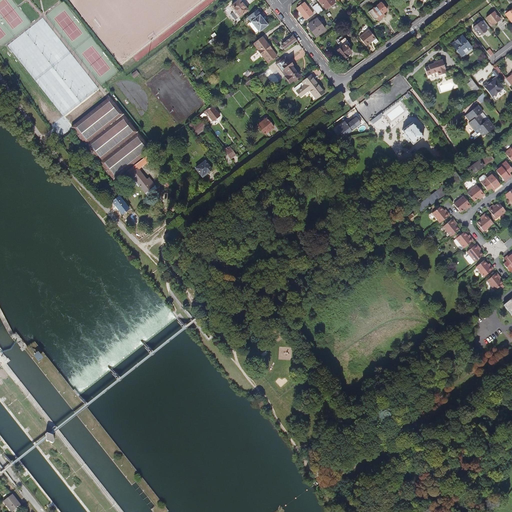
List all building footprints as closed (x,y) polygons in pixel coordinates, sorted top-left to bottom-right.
[(248,10),(239,0),(238,0),(231,6),(240,17),(248,10)] [(318,0),(326,9),(335,2),(332,0),(318,0)] [(313,14),(304,2),(297,8),(306,20),(313,14)] [(381,2),(368,12),(374,20),(376,19),(378,21),(381,19),(379,17),(383,14),(387,11),(381,2)] [(323,10),(317,3),(312,7),(318,14),(323,10)] [(261,14),(257,9),(247,17),(259,32),(267,26),(262,19),(263,19),(260,14),(261,14)] [(492,26),(500,20),(494,11),(486,17),(492,26)] [(317,19),(308,26),(316,36),(325,29),(317,19)] [(479,36),(487,30),(481,22),(473,28),(477,33),(476,33),(477,34),(477,33),(479,36)] [(369,29),(359,37),(366,46),(372,41),(375,44),(378,41),(369,29)] [(262,36),(253,44),(258,50),(263,57),(263,56),(268,63),(277,56),(272,49),(267,43),(262,36)] [(285,50),(297,41),(293,36),(281,45),(285,50)] [(471,48),(462,36),(452,44),(461,56),(462,56),(471,48)] [(341,48),(337,51),(343,59),(344,58),(345,59),(347,57),(347,56),(351,53),(347,47),(350,45),(344,38),(343,39),(338,43),(337,43),(341,48)] [(463,58),(473,50),(471,48),(462,56),(463,58)] [(295,83),(301,79),(299,76),(292,66),(293,65),(289,60),(289,61),(286,63),(283,60),(279,62),(278,61),(275,63),(279,68),(281,68),(283,67),(288,74),(285,77),(289,83),(293,80),(295,83)] [(445,73),(444,69),(445,69),(443,60),(437,61),(437,63),(434,64),(428,65),(428,67),(425,68),(427,75),(431,74),(431,73),(437,71),(439,75),(445,73)] [(281,68),(279,68),(279,69),(285,77),(288,74),(283,67),(281,68)] [(511,85),(506,79),(497,67),(495,69),(501,77),(507,85),(509,87),(511,85)] [(501,77),(495,69),(492,72),(496,77),(497,76),(498,78),(501,77)] [(311,75),(294,88),(297,92),(299,90),(303,94),(309,90),(316,99),(324,92),(311,75)] [(495,78),(491,80),(492,81),(487,84),(485,82),(482,85),(491,97),(503,88),(496,80),(495,78)] [(479,89),(472,80),(467,83),(475,93),(479,89)] [(481,103),(486,98),(483,94),(477,98),(481,103)] [(110,97),(71,127),(113,179),(152,150),(110,97)] [(212,105),(205,111),(213,121),(220,116),(213,107),(212,105)] [(494,127),(488,119),(485,121),(479,114),(483,112),(478,105),(466,114),(471,121),(470,122),(468,123),(475,131),(470,135),(470,138),(471,140),(473,140),(481,134),(482,137),(494,127)] [(372,124),(381,117),(381,116),(379,114),(370,121),(372,124)] [(258,124),(258,125),(265,134),(274,127),(271,124),(272,123),(271,122),(270,123),(266,118),(261,122),(258,124)] [(344,136),(360,124),(356,118),(347,124),(346,124),(344,122),(338,127),(344,136)] [(207,128),(201,120),(194,125),(193,123),(189,126),(192,130),(193,130),(197,135),(207,128)] [(423,136),(413,122),(402,130),(404,133),(403,135),(409,142),(410,141),(413,144),(423,136)] [(226,149),(224,151),(227,154),(230,159),(236,155),(230,147),(228,148),(226,149)] [(229,165),(233,162),(230,159),(227,154),(223,157),(229,165)] [(493,159),(490,154),(484,158),(488,163),(489,162),(493,159)] [(149,160),(146,156),(127,170),(131,175),(138,184),(147,196),(157,188),(149,178),(147,179),(138,168),(149,160)] [(488,163),(484,158),(479,162),(483,167),(488,163)] [(205,161),(196,168),(201,175),(206,172),(207,173),(211,169),(205,161)] [(508,174),(509,172),(511,170),(511,168),(506,161),(500,166),(501,167),(496,171),(505,181),(510,177),(508,174)] [(474,174),(483,167),(479,162),(469,170),(473,175),(474,174)] [(463,182),(455,171),(445,179),(453,190),(460,185),(460,184),(463,182)] [(498,182),(494,177),(492,174),(488,178),(487,177),(486,177),(485,175),(483,175),(479,178),(479,180),(481,182),(480,182),(487,190),(491,188),(492,186),(495,189),(500,185),(498,182)] [(485,195),(477,185),(467,193),(474,201),(478,198),(480,196),(481,197),(485,195)] [(442,198),(443,198),(447,195),(441,188),(412,210),(402,218),(408,225),(409,224),(429,209),(433,205),(442,198)] [(471,206),(468,202),(463,196),(454,204),(460,212),(465,209),(467,207),(468,208),(471,206)] [(119,197),(112,202),(122,214),(129,209),(119,197)] [(496,219),(505,211),(499,203),(495,206),(492,208),(491,207),(488,209),(492,214),(496,218),(496,219)] [(440,223),(449,215),(447,212),(446,213),(444,211),(440,206),(432,213),(440,223)] [(483,231),(493,223),(485,214),(482,216),(483,218),(481,219),(477,223),(480,227),(483,231)] [(451,236),(459,230),(455,225),(454,223),(455,222),(453,219),(443,226),(451,236)] [(464,248),(473,240),(471,237),(469,238),(468,236),(464,232),(460,235),(456,238),(464,248)] [(479,251),(477,248),(479,247),(476,244),(474,246),(470,249),(467,252),(469,255),(465,257),(471,264),(474,261),(475,262),(483,255),(479,251)] [(511,252),(506,257),(509,260),(507,261),(503,264),(510,273),(511,270),(511,252)] [(484,277),(493,269),(491,266),(489,267),(487,265),(484,260),(476,267),(484,277)] [(499,279),(497,277),(499,276),(496,273),(487,281),(495,290),(503,284),(499,279)] [(511,297),(503,305),(511,315),(511,297)] [(45,437),(46,441),(52,443),(53,442),(52,436),(51,435),(49,434),(46,433),(45,434),(45,437)] [(315,443),(308,448),(312,453),(319,447),(315,443)] [(21,505),(12,494),(3,501),(11,511),(19,506),(21,505)]
